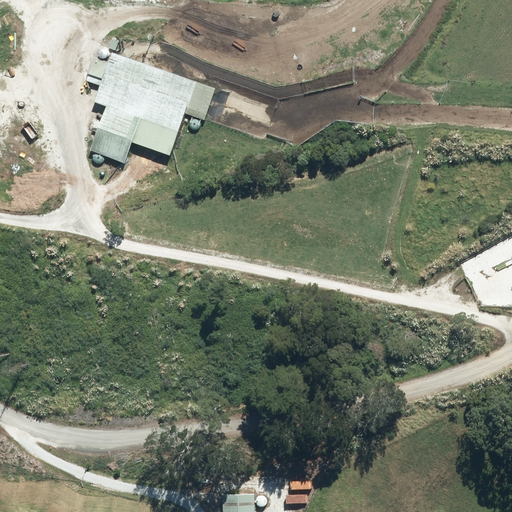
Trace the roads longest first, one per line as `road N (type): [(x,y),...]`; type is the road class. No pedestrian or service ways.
road 1 (unclassified): [(0,410),(89,437),(165,437),(415,390),(511,351)]
road 2 (track): [(0,217),(511,324)]
road 3 (track): [(72,229),(78,162),(59,46)]
